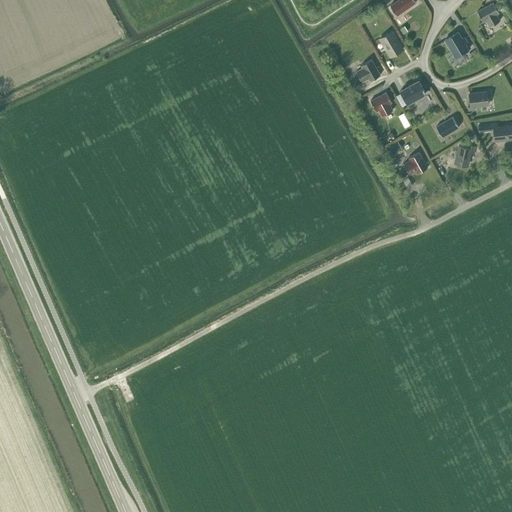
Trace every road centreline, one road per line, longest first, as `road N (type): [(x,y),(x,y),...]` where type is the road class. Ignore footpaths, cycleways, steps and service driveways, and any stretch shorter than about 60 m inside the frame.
road 1 (primary): [(76,398),(0,224)]
road 2 (primary): [(125,511),(76,398)]
